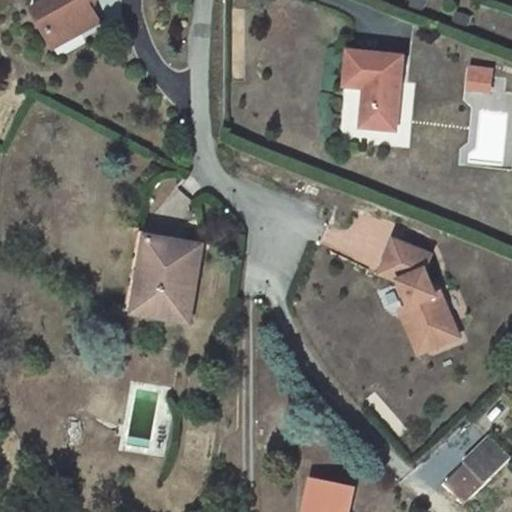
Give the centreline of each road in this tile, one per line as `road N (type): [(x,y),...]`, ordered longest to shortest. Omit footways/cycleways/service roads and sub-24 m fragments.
road 1 (unknown): [(270,225),(297,299),(342,373),(459,511)]
road 2 (residential): [(205,0),(201,155),(215,178),(293,244)]
